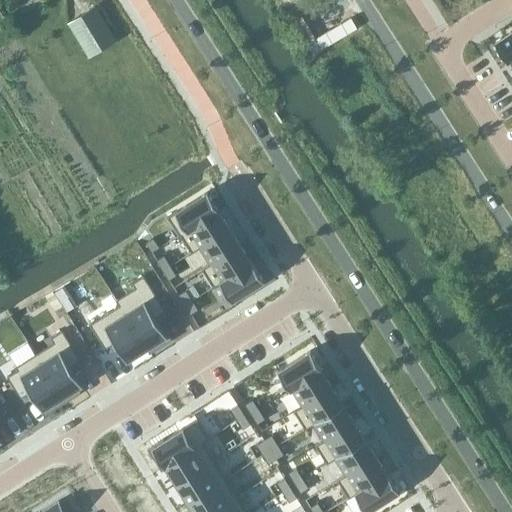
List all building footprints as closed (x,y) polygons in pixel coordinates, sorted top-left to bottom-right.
[(96,6),(69,23),(90,57),(117,40),(96,6)] [(511,31),(496,41),(509,61),(511,60),(511,59),(511,58),(511,31)] [(209,191),(168,216),(180,235),(221,210),(209,191)] [(221,210),(180,235),(180,236),(181,235),(192,253),(200,247),(230,227),(220,211),(221,210)] [(230,227),(200,247),(210,263),(211,264),(241,245),(230,227)] [(153,237),(146,242),(152,253),(160,248),(153,237)] [(210,263),(202,268),(214,287),(221,283),(221,282),(253,261),(252,261),(241,245),(211,264),(210,263)] [(165,255),(157,260),(163,270),(171,265),(165,255)] [(253,261),(221,282),(221,283),(233,301),(265,280),(253,261)] [(171,265),(163,270),(170,280),(177,275),(171,265)] [(136,287),(116,300),(120,305),(121,305),(148,348),(147,348),(151,353),(152,352),(166,343),(163,338),(168,335),(160,322),(156,317),(166,310),(167,310),(144,275),(133,283),(136,287)] [(187,290),(179,294),(185,304),(193,299),(187,290)] [(193,299),(185,304),(191,314),(199,309),(193,299)] [(120,305),(90,324),(106,348),(116,342),(128,361),(147,348),(148,348),(121,305),(120,305)] [(55,342),(36,354),(67,402),(68,401),(67,400),(81,392),(78,387),(79,387),(83,384),(75,371),(72,366),(82,359),(63,330),(52,337),(55,342)] [(311,350),(279,370),(291,389),(323,369),(311,350)] [(18,369),(8,376),(21,397),(32,391),(35,396),(43,409),(48,406),(51,411),(65,402),(65,403),(67,402),(36,354),(16,366),(18,369)] [(323,369),(291,389),(291,390),(292,389),(302,405),(303,406),(333,387),(323,370),(324,370),(323,369)] [(302,405),(294,410),(306,429),(314,424),(314,423),(344,404),(333,387),(303,406),(302,405)] [(252,399),(245,404),(251,414),(259,410),(252,399)] [(238,404),(231,409),(237,420),(245,415),(238,404)] [(344,404),(314,423),(314,424),(324,440),(325,440),(355,421),(344,404)] [(259,410),(251,414),(258,425),(266,420),(259,410)] [(245,415),(237,420),(244,431),(251,426),(245,415)] [(159,443),(153,447),(165,466),(203,442),(204,443),(210,438),(198,419),(165,439),(164,438),(159,442),(159,443)] [(324,440),(316,445),(328,463),(336,458),(335,458),(366,438),(355,421),(325,440),(324,440)] [(271,435),(264,440),(271,450),(278,446),(271,435)] [(366,438),(335,458),(336,458),(346,474),(346,475),(377,456),(366,438)] [(264,440),(256,444),(263,455),(271,450),(264,440)] [(165,467),(161,469),(162,471),(165,469),(167,468),(177,483),(174,485),(175,485),(215,460),(204,443),(203,442),(165,466),(165,467)] [(278,446),(271,450),(277,461),(285,456),(278,446)] [(271,450),(263,455),(270,466),(277,461),(271,450)] [(346,474),(338,479),(350,498),(357,494),(356,493),(389,472),(388,471),(387,472),(377,456),(346,475),(346,474)] [(215,460),(175,485),(175,486),(178,484),(188,501),(186,503),(186,504),(226,478),(215,460)] [(296,468),(288,473),(295,483),(302,479),(296,468)] [(389,472),(356,493),(357,494),(368,511),(401,491),(389,472)] [(226,478),(186,504),(187,504),(189,503),(194,509),(195,511),(213,511),(238,497),(226,478)] [(284,478),(277,482),(284,493),(291,488),(284,478)] [(302,479),(295,483),(302,494),(309,489),(302,479)] [(291,488),(284,493),(290,504),(298,499),(291,488)] [(247,511),(238,497),(213,511),(247,511)] [(73,511),(67,502),(68,502),(66,499),(64,500),(65,501),(62,503),(60,500),(41,511),(73,511)] [(323,511),(317,502),(310,507),(313,511),(323,511)]
